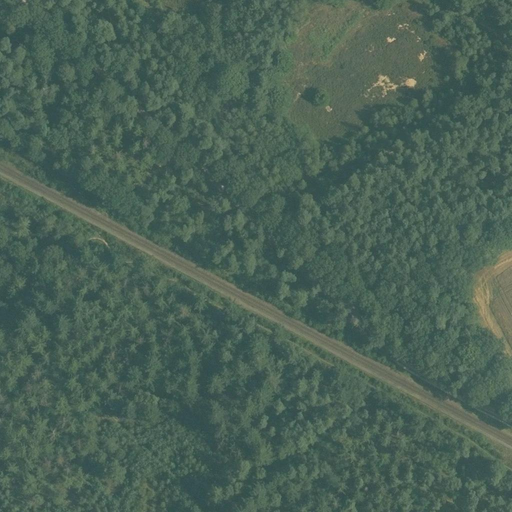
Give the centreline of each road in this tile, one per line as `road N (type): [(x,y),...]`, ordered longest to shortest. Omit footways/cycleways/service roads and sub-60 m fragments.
road 1 (track): [(180,150),(405,364),(511,423)]
road 2 (track): [(24,0),(180,150)]
